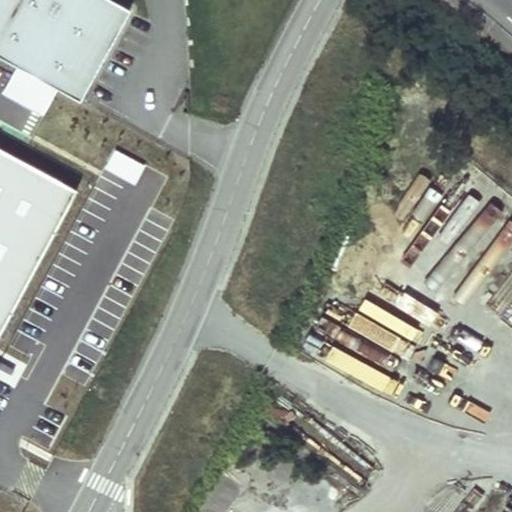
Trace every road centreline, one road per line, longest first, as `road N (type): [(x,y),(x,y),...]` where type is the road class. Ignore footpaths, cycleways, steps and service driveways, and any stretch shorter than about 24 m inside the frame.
road 1 (unclassified): [(84,511),(188,308),(266,100),(318,0)]
road 2 (unknown): [(188,308),(376,425)]
